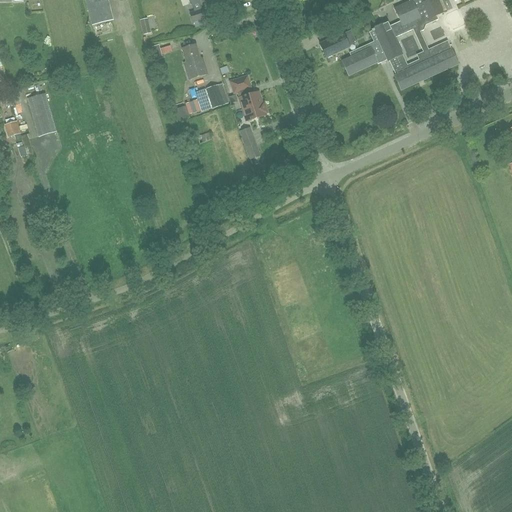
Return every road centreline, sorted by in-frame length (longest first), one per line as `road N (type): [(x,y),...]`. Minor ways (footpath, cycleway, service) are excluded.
road 1 (residential): [(0,330),(135,282),(324,180)]
road 2 (unclassified): [(441,511),(324,180)]
road 3 (unclassified): [(511,94),(324,180)]
road 4 (residential): [(324,180),(259,0)]
